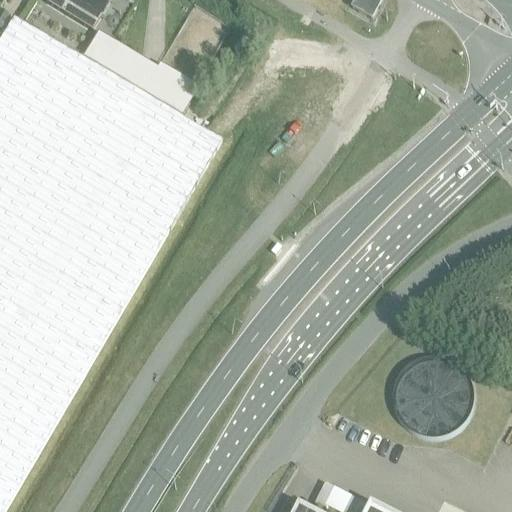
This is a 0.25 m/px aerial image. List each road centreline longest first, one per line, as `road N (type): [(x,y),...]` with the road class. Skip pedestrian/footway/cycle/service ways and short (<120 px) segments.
road 1 (primary): [(511,74),(315,265),(183,434),(138,511)]
road 2 (unclassified): [(382,57),(173,339),(70,511)]
road 3 (primary): [(192,511),(273,381),(334,302),(511,129)]
road 4 (unclassified): [(235,511),(365,335),(431,275),(511,232)]
